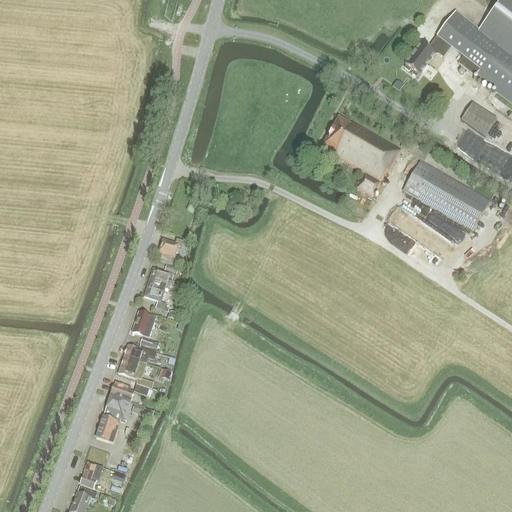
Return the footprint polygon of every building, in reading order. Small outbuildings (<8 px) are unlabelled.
[(406,67),(404,69),(409,73),(410,70),(413,73),(414,73),(417,76),(418,76),(419,77),(435,56),(434,56),(435,54),(437,55),(445,44),(451,49),(463,58),(458,65),(461,68),(467,72),(475,78),(475,77),(511,104),(511,3),(507,0),(502,0),(479,31),(455,13),(436,37),(437,38),(427,50),(421,45),(405,66),(406,67)] [(446,100),(436,93),(428,104),(438,112),(446,100)] [(472,105),(460,122),(485,138),(497,121),(472,105)] [(387,176),(401,153),(352,125),(351,126),(338,119),(321,148),(327,152),(323,159),(330,163),(333,158),(365,176),(356,190),(372,199),(386,176),(387,176)] [(414,143),(399,134),(393,144),(424,162),(429,154),(413,144),(414,143)] [(419,164),(403,192),(472,232),(489,204),(419,164)] [(427,249),(434,238),(414,226),(411,230),(402,224),(397,231),(427,249)] [(176,268),(179,258),(175,256),(177,251),(180,252),(183,243),(176,241),(174,246),(163,242),(159,254),(162,255),(159,262),(171,266),(176,268)] [(164,272),(176,276),(178,270),(166,266),(164,272)] [(166,285),(170,287),(173,288),(174,284),(168,281),(170,275),(153,270),(150,280),(166,285)] [(144,298),(157,302),(160,304),(166,285),(150,280),(144,298)] [(157,302),(155,309),(164,312),(167,306),(160,304),(157,302)] [(170,312),(167,319),(174,321),(177,314),(170,312)] [(156,319),(150,317),(139,314),(132,334),(143,338),(149,340),(156,319)] [(159,345),(153,343),(142,339),(140,345),(157,351),(159,345)] [(156,354),(151,352),(142,349),(141,352),(138,351),(138,350),(128,347),(124,358),(139,363),(141,357),(148,360),(154,362),(156,354)] [(151,392),(153,385),(141,381),(146,365),(139,363),(124,358),(118,375),(136,381),(136,387),(147,390),(151,392)] [(171,374),(164,372),(163,375),(162,380),(169,382),(171,374)] [(126,387),(115,383),(114,386),(110,397),(130,404),(134,393),(124,390),(126,387)] [(136,387),(134,393),(144,397),(147,390),(136,387)] [(110,398),(106,409),(104,416),(118,420),(126,423),(132,406),(110,398)] [(131,414),(142,417),(151,420),(153,414),(144,410),(145,409),(134,406),(131,414)] [(118,420),(104,416),(96,439),(108,443),(113,445),(118,429),(115,428),(118,420)] [(141,425),(136,435),(142,438),(147,427),(141,425)] [(87,464),(83,477),(80,486),(102,494),(104,488),(95,485),(96,483),(97,483),(101,469),(87,464)] [(113,482),(123,488),(128,478),(117,473),(113,482)] [(119,495),(121,490),(112,487),(110,492),(119,495)] [(84,511),(90,499),(95,501),(97,496),(79,489),(69,511),(84,511)] [(110,500),(108,506),(113,509),(116,503),(110,500)]
